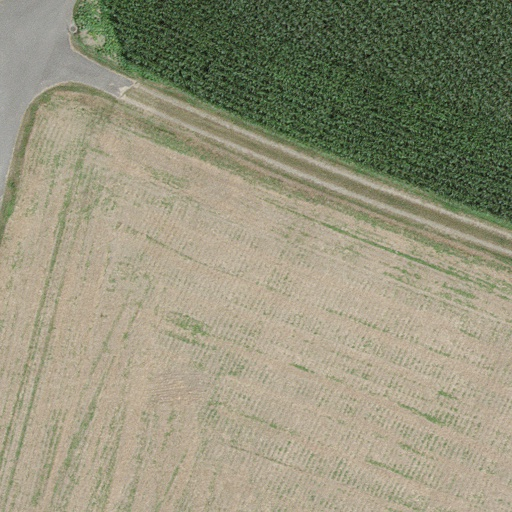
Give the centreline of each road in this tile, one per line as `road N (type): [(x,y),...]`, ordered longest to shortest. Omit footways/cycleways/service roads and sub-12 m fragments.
road 1 (track): [(511,250),(1,64),(60,0)]
road 2 (unclassified): [(0,63),(0,191)]
